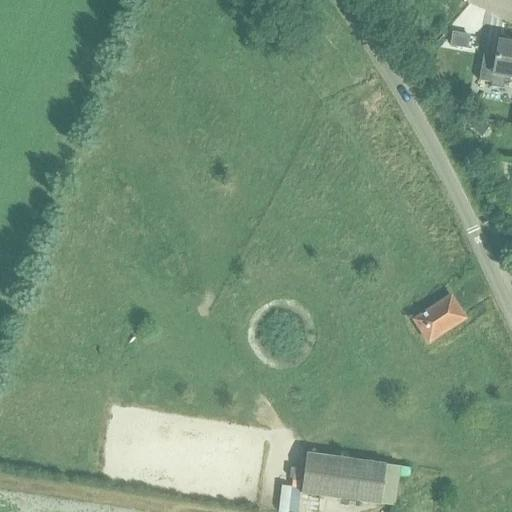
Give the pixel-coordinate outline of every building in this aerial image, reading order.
[(455,45),(479,45),(478,28),(454,29),(455,45)] [(504,79),(511,80),(511,43),(498,42),(496,55),(483,52),(478,81),(491,83),(490,88),(503,90),(504,79)] [(413,321),(428,344),(465,319),(450,297),(413,321)] [(0,461),(9,463),(11,453),(0,451),(0,461)] [(306,455),(300,495),(380,505),(385,465),(306,455)] [(287,511),(291,489),(281,488),(278,511),(287,511)]
